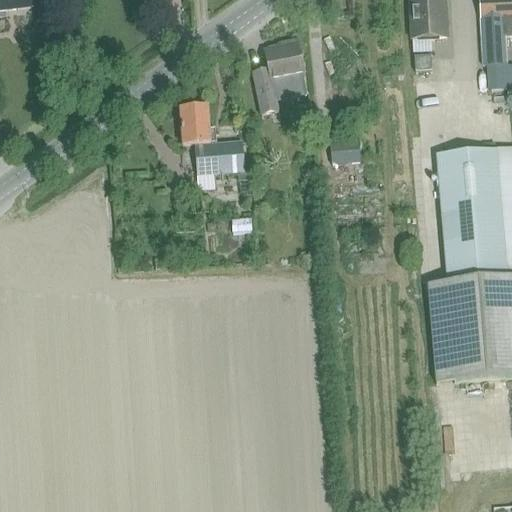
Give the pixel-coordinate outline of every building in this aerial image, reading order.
[(0,0),(0,14),(31,11),(29,0),(0,0)] [(442,0),(409,0),(412,43),(413,56),(433,55),(432,42),(448,41),(447,19),(444,19),(442,0)] [(481,21),(483,69),(506,68),(505,40),(511,39),(511,0),(498,0),(479,1),(480,21),(481,21)] [(268,73),(253,77),(261,118),(279,114),(276,103),(283,102),(305,97),(302,81),(304,80),(300,57),(302,57),(300,45),(296,43),(279,46),(280,51),(265,54),(268,73)] [(431,58),(430,58),(414,59),(415,74),(432,73),(431,58)] [(409,95),(391,95),(392,139),(409,139),(409,95)] [(208,110),(180,113),(183,151),(194,150),(197,179),(213,178),(245,176),(242,146),(216,148),(215,132),(209,132),(208,110)] [(411,149),(398,150),(399,172),(412,171),(411,149)] [(511,151),(497,153),(436,158),(447,286),(429,288),(437,385),(511,378),(511,151)]
